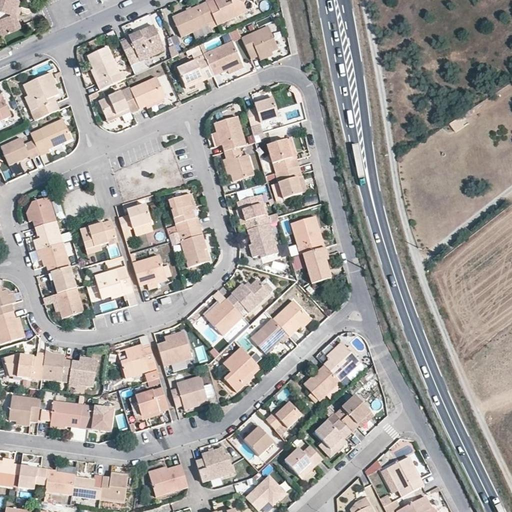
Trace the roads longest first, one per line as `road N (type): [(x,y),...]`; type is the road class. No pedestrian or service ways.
road 1 (track): [(511,481),(417,262),(366,0)]
road 2 (residential): [(21,264),(40,322),(56,334),(116,330),(183,307),(213,278),(223,253),(183,110)]
road 3 (residential): [(0,441),(128,456),(212,431),(337,322),(367,309)]
road 4 (primary): [(379,228),(419,348),(499,511)]
road 5 (residential): [(306,82),(367,309)]
road 6 (primary): [(325,0),(379,228)]
road 7 (primary): [(379,228),(345,0)]
road 8 (residential): [(93,155),(5,199),(21,264)]
road 9 (residential): [(306,82),(284,72),(262,75),(183,110)]
road 10 (residential): [(93,155),(58,38)]
